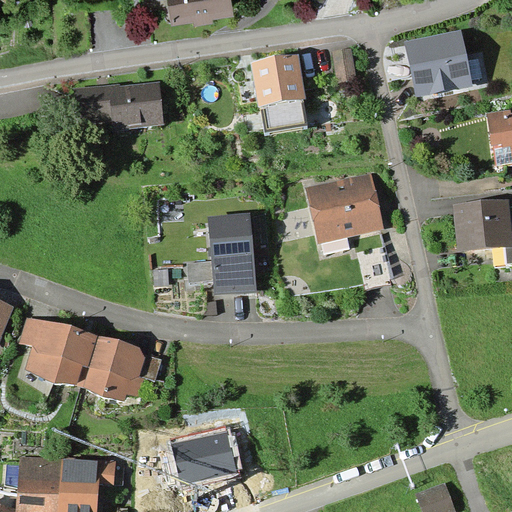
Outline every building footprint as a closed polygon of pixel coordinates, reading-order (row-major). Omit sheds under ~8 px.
[(167,0),(170,17),(234,7),(232,0),(167,0)] [(457,41),(404,51),(413,97),(466,86),(457,41)] [(352,83),(348,53),(331,56),(336,86),(352,83)] [(300,106),(293,63),(252,70),(259,112),(300,106)] [(110,114),(112,133),(160,128),(156,90),(116,94),(116,91),(74,95),(76,117),(110,114)] [(511,120),(488,124),(495,171),(511,169),(511,165),(511,164),(511,120)] [(326,195),(323,193),(308,196),(322,257),(347,251),(344,238),(377,230),(366,183),(351,186),(349,189),(345,190),(342,189),(338,189),(335,190),(333,193),(326,195)] [(511,269),(511,210),(459,216),(462,251),(502,247),(504,270),(511,269)] [(249,294),(256,293),(249,214),(208,217),(212,262),(187,264),(189,284),(214,281),(215,293),(234,292),(234,295),(249,294)] [(153,288),(166,288),(165,273),(152,274),(153,288)] [(77,369),(84,371),(92,344),(26,324),(20,345),(33,349),(26,373),(38,378),(53,387),(72,388),(77,369)] [(134,357),(133,356),(92,344),(84,371),(91,373),(86,392),(102,402),(120,402),(122,395),(134,398),(139,380),(153,384),(159,364),(134,357)] [(226,433),(173,445),(182,482),(235,470),(226,433)] [(18,465),(13,511),(93,511),(95,487),(120,488),(121,466),(60,462),(60,467),(18,465)] [(450,511),(443,490),(416,500),(420,511),(450,511)]
